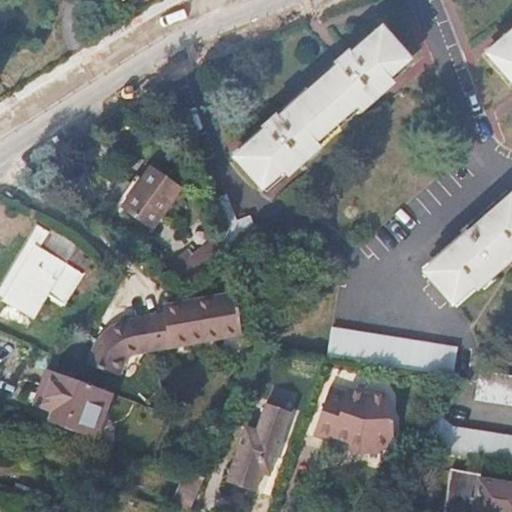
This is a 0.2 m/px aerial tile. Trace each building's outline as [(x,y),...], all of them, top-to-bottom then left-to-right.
[(269,128),(236,156),(264,188),(283,171),(286,174),(322,144),(319,140),(358,105),(363,108),(397,79),(393,75),(411,59),(384,27),(354,54),(351,52),(342,60),(343,64),(280,119),(276,117),(267,126),(269,128)] [(511,30),(488,51),(511,79),(511,30)] [(152,168),(123,208),(153,228),(181,187),(152,168)] [(229,193),(215,199),(235,250),(236,252),(260,242),(249,215),(238,218),(229,193)] [(483,282),(487,285),(511,258),(511,201),(505,195),(428,282),(458,310),(483,282)] [(79,240),(41,216),(0,288),(0,299),(35,319),(49,296),(66,306),(85,272),(67,263),(79,240)] [(195,243),(169,263),(185,283),(211,264),(195,243)] [(237,289),(218,292),(219,301),(238,298),(237,289)] [(179,307),(169,309),(174,341),(210,335),(209,324),(220,323),(221,333),(243,329),(238,298),(219,301),(218,292),(178,298),(179,307)] [(168,299),(169,309),(179,307),(178,298),(168,299)] [(97,339),(93,352),(123,362),(125,356),(128,351),(134,347),(174,341),(169,309),(124,315),(112,319),(105,327),(97,339)] [(209,324),(210,335),(221,333),(220,323),(209,324)] [(328,355),(332,357),(452,377),(457,347),(443,345),(334,327),(328,355)] [(110,388),(47,365),(35,399),(55,407),(49,419),(94,435),(110,388)] [(476,398),(511,403),(511,372),(481,368),(479,382),(476,398)] [(350,392),(336,387),(318,436),(337,443),(339,438),(369,449),(370,453),(390,452),(401,439),(398,419),(396,419),(392,393),(372,395),(352,388),(350,392)] [(231,479),(260,490),(267,471),(274,474),(295,409),(270,401),(261,428),(250,425),(231,479)] [(511,466),(511,433),(458,423),(449,417),(420,449),(511,466)] [(474,511),(511,511),(511,483),(479,479),(479,472),(449,468),(443,511),(474,511)] [(190,511),(191,511),(207,478),(187,469),(171,503),(190,511)]
